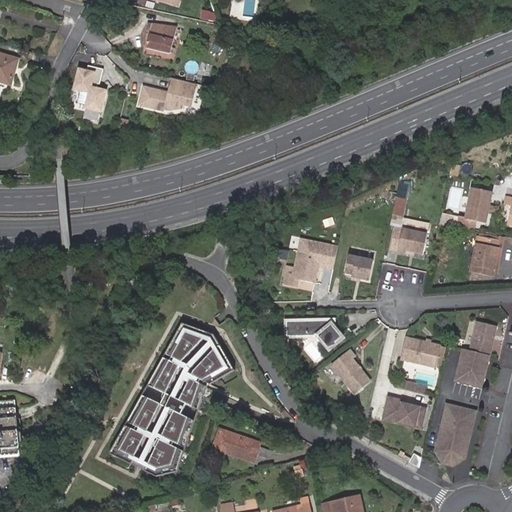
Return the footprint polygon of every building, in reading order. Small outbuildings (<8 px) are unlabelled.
[(200,9),(198,19),(206,21),(209,12),(200,9)] [(177,27),(148,23),(146,33),(149,34),(146,48),(173,52),(177,27)] [(22,60),(0,55),(0,81),(17,85),(22,60)] [(106,67),(91,64),(90,70),(82,68),(78,88),(81,89),(84,93),(82,102),(90,104),(90,107),(106,110),(110,89),(100,86),(100,82),(103,82),(106,67)] [(189,78),(175,75),(172,91),(167,90),(168,88),(147,84),(143,102),(166,107),(167,106),(172,107),(178,106),(179,101),(183,102),(189,78)] [(117,119),(116,129),(126,130),(127,120),(117,119)] [(407,200),(410,185),(397,182),(394,197),(407,200)] [(494,193),(472,188),(466,217),(465,219),(477,222),(487,224),(494,193)] [(391,215),(403,216),(404,200),(392,199),(391,215)] [(465,219),(466,217),(459,216),(457,226),(476,230),(477,222),(465,219)] [(452,226),(442,224),(440,236),(449,238),(452,226)] [(430,234),(399,227),(394,249),(409,253),(409,250),(426,254),(430,234)] [(504,240),(500,239),(480,235),(478,240),(472,275),(492,279),(494,271),(498,271),(504,240)] [(335,247),(298,239),(290,278),(282,276),(280,284),(293,287),(295,279),(308,282),(312,282),(315,266),(330,269),(335,247)] [(370,262),(346,257),(342,274),(349,275),(349,278),(348,280),(357,282),(357,280),(366,282),(370,262)] [(325,321),(289,322),(289,340),(316,340),(326,353),(334,346),(332,344),(339,339),(325,321)] [(214,333),(184,324),(112,454),(158,474),(178,470),(207,387),(235,370),(214,333)] [(479,324),(472,353),(491,358),(498,329),(479,324)] [(432,368),(437,347),(403,339),(398,360),(432,368)] [(347,351),(328,366),(351,395),(367,383),(349,361),(352,358),(347,351)] [(491,358),(472,353),(464,351),(457,383),(483,390),(491,358)] [(422,395),(425,387),(403,381),(401,389),(422,395)] [(398,404),(399,401),(385,398),(382,411),(389,413),(387,423),(419,431),(424,410),(398,404)] [(0,402),(0,455),(21,454),(16,401),(0,402)] [(472,413),(441,405),(430,452),(437,464),(449,467),(461,460),(472,413)] [(389,413),(382,411),(379,422),(387,423),(389,413)] [(214,428),(207,448),(247,461),(250,454),(263,459),(266,450),(253,445),(254,442),(214,428)] [(303,469),(291,472),(293,479),(304,476),(303,469)] [(362,511),(359,496),(323,504),(324,511),(362,511)] [(303,505),(274,511),(273,511),(313,511),(310,497),(302,499),(303,505)]
